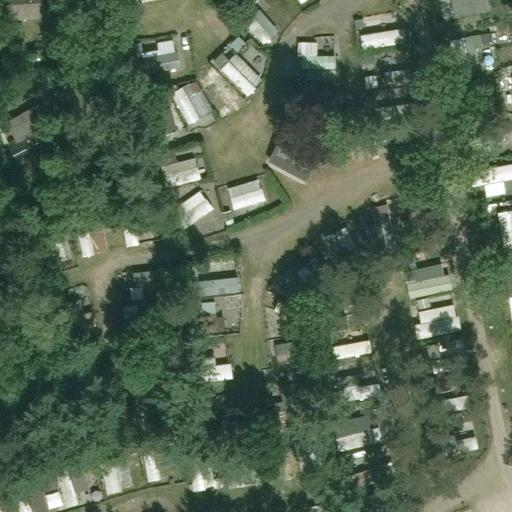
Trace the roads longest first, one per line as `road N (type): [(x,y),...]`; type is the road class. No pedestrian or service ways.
road 1 (track): [(0,364),(21,356),(36,335),(0,206)]
road 2 (track): [(262,232),(255,385)]
